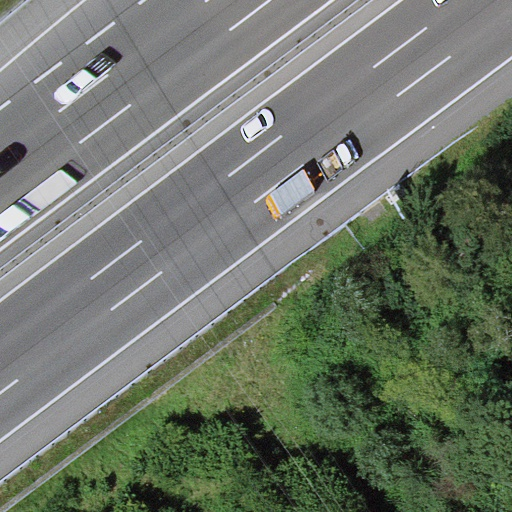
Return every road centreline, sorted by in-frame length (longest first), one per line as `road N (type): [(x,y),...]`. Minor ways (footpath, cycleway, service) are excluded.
road 1 (motorway): [(0,371),(495,0)]
road 2 (motorway): [(240,0),(0,179)]
